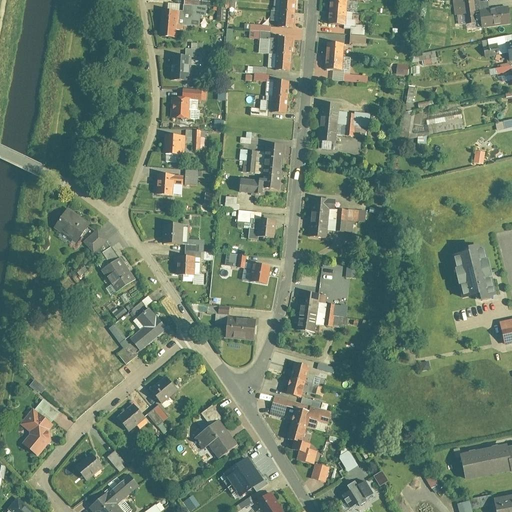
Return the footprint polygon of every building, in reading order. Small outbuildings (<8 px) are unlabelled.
[(155,6),(153,34),(170,35),(171,22),(202,25),(203,0),(179,0),(178,8),(155,6)] [(289,0),(272,0),(271,23),(287,25),(289,0)] [(325,0),(323,22),(345,24),(344,31),(360,32),(362,16),(342,15),(343,0),(325,0)] [(477,29),(511,24),(508,6),(477,10),(475,0),(452,0),(454,12),(463,11),(465,25),(477,23),(477,29)] [(225,8),(225,17),(236,16),(235,8),(225,8)] [(265,35),(266,21),(245,20),(244,34),(265,35)] [(511,56),(511,36),(508,38),(507,30),(483,34),(484,42),(491,41),(493,50),(501,48),(503,59),(511,56)] [(285,65),(286,36),(265,35),(261,64),(285,65)] [(341,45),(323,43),(321,69),(339,70),(341,45)] [(411,63),(434,61),(434,51),(410,53),(411,63)] [(185,53),(165,52),(163,77),(183,78),(185,53)] [(280,113),(283,76),(260,74),(261,64),(249,63),(248,75),(262,76),(260,93),(255,92),(253,110),(280,113)] [(509,85),(511,84),(511,65),(494,69),(496,78),(508,76),(509,85)] [(342,73),(342,84),(366,86),(367,75),(342,73)] [(409,107),(416,85),(408,83),(402,105),(409,107)] [(167,90),(165,113),(193,115),(196,87),(176,85),(175,91),(167,90)] [(335,146),(339,106),(317,104),(313,143),(335,146)] [(427,134),(463,127),(459,107),(424,114),(427,134)] [(368,113),(345,112),(344,136),(351,136),(352,125),(368,126),(368,113)] [(511,113),(490,118),(492,127),(511,122),(511,113)] [(196,126),(187,126),(187,145),(196,145),(196,126)] [(177,132),(159,131),(157,151),(175,153),(177,132)] [(278,143),(260,141),(259,148),(238,146),(235,169),(247,170),(246,176),(234,174),(232,188),(251,191),(252,186),(272,189),(278,143)] [(481,163),(482,151),(472,150),(471,163),(481,163)] [(199,184),(199,169),(186,169),(186,184),(199,184)] [(176,181),(177,172),(176,172),(154,170),(152,192),(165,193),(166,181),(176,181)] [(200,181),(209,181),(209,170),(200,170),(200,181)] [(218,206),(232,207),(235,194),(220,191),(218,206)] [(330,196),(307,194),(303,234),(321,236),(322,223),(352,226),(354,205),(330,203),(330,196)] [(254,211),(232,207),(229,219),(243,221),(241,237),(267,241),(270,219),(253,216),(254,211)] [(52,230),(73,245),(76,240),(94,251),(108,241),(65,211),(52,230)] [(180,222),(157,219),(154,241),(177,244),(180,222)] [(118,302),(140,286),(108,241),(94,251),(98,257),(93,261),(112,288),(109,290),(118,302)] [(458,296),(490,289),(482,246),(449,252),(458,296)] [(263,281),(265,264),(236,260),(238,251),(222,249),(220,264),(235,267),(234,276),(263,281)] [(171,251),(170,273),(188,273),(189,252),(171,251)] [(321,291),(295,288),(293,306),(289,305),(288,315),(293,316),(291,329),(310,331),(311,320),(342,324),(344,302),(320,299),(321,291)] [(251,341),(254,315),(224,312),(224,309),(213,308),(214,303),(203,302),(202,310),(211,311),(210,321),(219,322),(217,337),(251,341)] [(135,354),(167,328),(149,307),(135,319),(141,326),(124,340),(135,354)] [(511,317),(495,321),(496,328),(498,336),(502,352),(511,349),(511,317)] [(121,341),(130,334),(121,321),(111,329),(121,341)] [(88,383),(112,370),(107,361),(101,365),(90,344),(77,352),(85,366),(79,369),(88,383)] [(304,362),(289,358),(278,395),(287,398),(296,400),(297,395),(319,401),(323,386),(312,383),(315,372),(302,368),(304,362)] [(316,363),(314,368),(330,373),(331,368),(316,363)] [(161,372),(142,385),(155,402),(174,389),(161,372)] [(18,443),(34,456),(58,427),(46,417),(55,405),(39,392),(14,423),(26,433),(18,443)] [(321,480),(325,462),(310,458),(313,447),(302,444),(304,436),(297,434),(299,424),(309,427),(311,419),(325,422),(328,409),(296,400),(287,398),(277,437),(287,440),(285,448),(292,450),(290,458),(306,462),(303,475),(321,480)] [(129,400),(109,416),(123,433),(143,417),(150,427),(160,419),(148,403),(138,411),(129,400)] [(213,456),(234,440),(205,402),(195,410),(204,422),(187,436),(197,449),(204,444),(213,456)] [(502,442),(455,453),(460,477),(505,467),(506,472),(511,470),(511,444),(503,446),(502,442)] [(329,452),(340,470),(353,463),(342,444),(329,452)] [(68,465),(79,478),(104,455),(112,464),(120,457),(109,445),(94,458),(85,449),(68,465)] [(259,480),(244,458),(219,475),(234,497),(259,480)] [(376,486),(385,481),(379,470),(370,475),(376,486)] [(121,472),(81,506),(86,511),(149,511),(154,508),(149,502),(136,511),(127,511),(113,495),(129,481),(121,472)] [(340,511),(341,511),(369,494),(355,473),(339,484),(344,491),(332,499),(340,511)] [(511,511),(511,491),(488,496),(491,511),(511,511)] [(245,492),(233,501),(241,511),(248,505),(253,511),(275,511),(277,511),(263,492),(251,501),(245,492)] [(31,511),(33,511),(13,493),(0,506),(0,511),(31,511)] [(455,511),(468,511),(466,500),(453,503),(455,511)]
